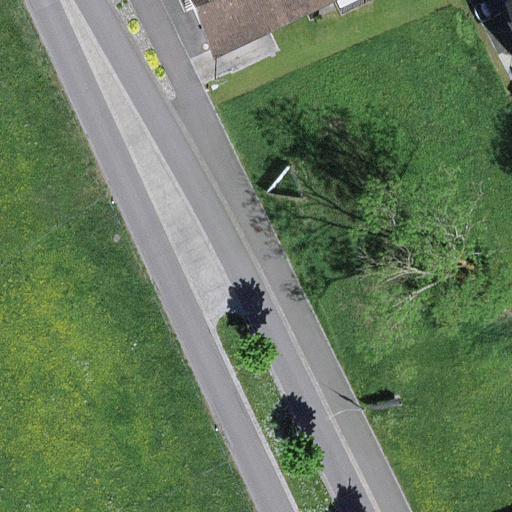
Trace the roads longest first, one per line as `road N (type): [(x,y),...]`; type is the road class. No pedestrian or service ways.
road 1 (secondary): [(357,511),(221,234),(69,0)]
road 2 (secondary): [(62,0),(149,248),(274,511)]
